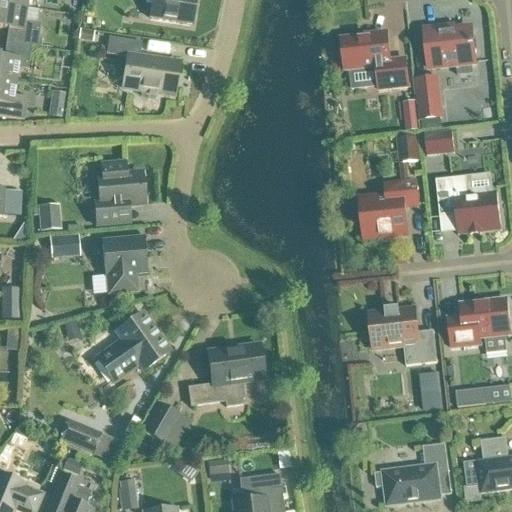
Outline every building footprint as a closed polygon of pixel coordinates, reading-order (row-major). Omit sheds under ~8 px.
[(0,0),(0,7),(26,11),(27,0),(0,0)] [(152,0),(150,22),(191,28),(195,0),(152,0)] [(26,11),(0,7),(0,31),(7,32),(5,45),(30,49),(36,50),(40,27),(24,24),(26,11)] [(448,34),(447,30),(425,33),(429,72),(457,69),(458,79),(473,77),(472,67),(475,66),(471,32),(448,34)] [(79,32),(77,43),(92,45),(94,34),(79,32)] [(409,90),(406,62),(390,64),(387,37),(342,42),(345,74),(349,73),(352,93),(379,90),(379,93),(409,90)] [(141,45),(108,40),(106,57),(126,60),(121,91),(141,94),(140,98),(155,101),(156,96),(174,99),(179,67),(139,61),(141,45)] [(0,57),(0,82),(16,85),(18,71),(27,72),(30,49),(5,45),(3,58),(0,57)] [(417,83),(421,123),(440,121),(441,120),(437,81),(417,83)] [(0,82),(0,119),(23,123),(27,100),(14,98),(16,85),(0,82)] [(48,118),(61,120),(65,96),(51,94),(48,118)] [(418,132),(415,104),(403,105),(406,134),(418,132)] [(441,130),(440,121),(421,123),(422,132),(441,130)] [(455,156),(453,133),(424,136),(427,159),(455,156)] [(396,142),(399,167),(421,164),(418,140),(396,142)] [(124,166),(101,168),(102,180),(97,180),(99,203),(93,204),(96,229),(129,226),(128,208),(144,207),(141,177),(125,178),(124,166)] [(455,212),(458,238),(470,237),(482,236),(481,235),(501,233),(497,195),(468,198),(466,179),(436,183),(439,213),(455,212)] [(408,237),(405,210),(419,209),(416,185),(385,188),(387,200),(360,203),(364,242),(408,237)] [(61,233),(58,208),(32,211),(33,219),(38,218),(39,235),(61,233)] [(49,240),(51,262),(79,259),(77,238),(49,240)] [(146,275),(143,241),(102,245),(105,279),(107,279),(109,296),(135,294),(134,276),(146,275)] [(3,286),(2,316),(19,317),(20,287),(3,286)] [(452,352),(481,348),(480,341),(510,338),(506,302),(461,307),(462,320),(448,321),(452,352)] [(406,369),(437,366),(434,334),(418,336),(415,312),(399,314),(399,311),(386,312),(386,315),(370,317),(374,353),(404,349),(406,369)] [(138,368),(142,374),(169,355),(142,317),(115,335),(121,344),(95,361),(113,386),(138,368)] [(63,327),(67,342),(79,339),(75,324),(63,327)] [(211,388),(188,391),(190,409),(225,405),(225,410),(242,408),(241,402),(243,402),(241,386),(263,383),(258,348),(207,355),(211,388)] [(457,395),(458,411),(511,405),(510,389),(457,395)] [(140,434),(173,453),(190,424),(157,405),(140,434)] [(461,417),(450,419),(451,430),(462,429),(461,417)] [(58,445),(92,458),(101,436),(67,423),(58,445)] [(359,428),(356,432),(357,442),(362,447),(371,446),(368,427),(359,428)] [(466,466),(467,475),(469,491),(480,490),(481,497),(511,492),(511,460),(508,461),(506,441),(481,444),(484,464),(466,466)] [(387,509),(441,502),(437,477),(449,476),(445,447),(423,450),(425,470),(375,476),(377,491),(385,490),(387,509)] [(82,468),(66,462),(62,473),(77,479),(82,468)] [(209,479),(228,477),(226,463),(207,465),(209,479)] [(52,486),(58,472),(50,469),(45,483),(52,486)] [(266,511),(266,509),(282,507),(278,477),(238,482),(241,504),(231,505),(231,511),(266,511)] [(0,511),(35,511),(41,498),(23,490),(24,488),(0,478),(0,511)] [(89,511),(84,510),(90,494),(76,489),(78,485),(60,478),(46,511),(89,511)] [(134,511),(131,483),(116,485),(117,492),(115,492),(117,511),(134,511)]
